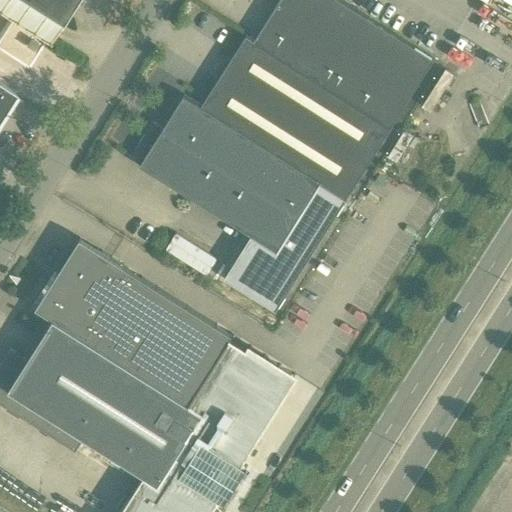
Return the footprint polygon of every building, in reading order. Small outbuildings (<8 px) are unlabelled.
[(75,0),(22,0),(60,24),(75,0)] [(154,124),(133,160),(245,231),(222,268),(277,305),(434,60),(338,0),(279,0),(253,41),(246,37),(200,107),(184,97),(162,128),(154,124)] [(0,11),(0,41),(14,20),(0,11)] [(14,20),(0,41),(0,82),(3,84),(36,34),(14,20)] [(36,34),(3,84),(15,92),(16,93),(25,98),(58,48),(48,42),(36,34)] [(58,48),(25,98),(50,114),(81,63),(58,48)] [(0,118),(16,93),(15,92),(3,84),(0,82),(0,118)] [(291,375),(259,355),(230,337),(232,333),(102,251),(101,252),(95,253),(82,245),(53,291),(44,286),(30,307),(51,320),(27,358),(10,347),(0,363),(0,402),(75,450),(84,436),(144,473),(119,511),(204,511),(216,493),(221,496),(240,465),(236,462),(291,375)]
